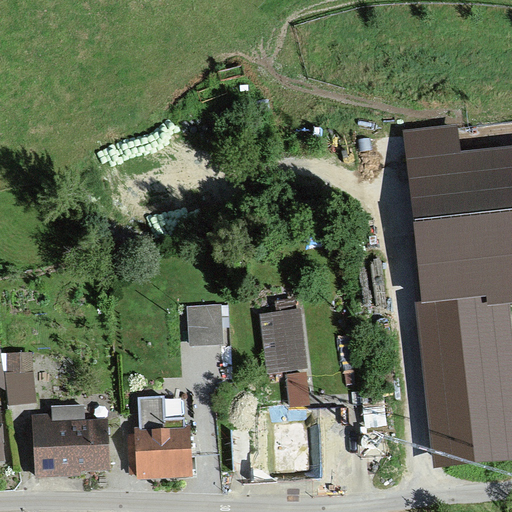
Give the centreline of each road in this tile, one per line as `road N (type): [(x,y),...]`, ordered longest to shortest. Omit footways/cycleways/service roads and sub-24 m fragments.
road 1 (unclassified): [(0,507),(511,486)]
road 2 (unknown): [(429,491),(382,138)]
